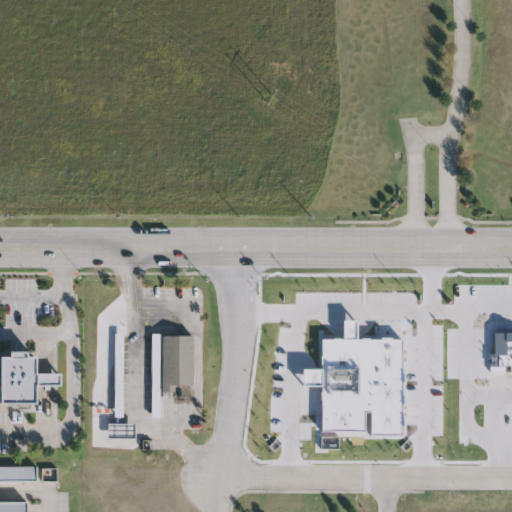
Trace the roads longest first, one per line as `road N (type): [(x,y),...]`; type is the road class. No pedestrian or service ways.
road 1 (secondary): [(0,250),(511,247)]
road 2 (residential): [(511,477),(223,480)]
road 3 (residential): [(222,511),(224,250)]
